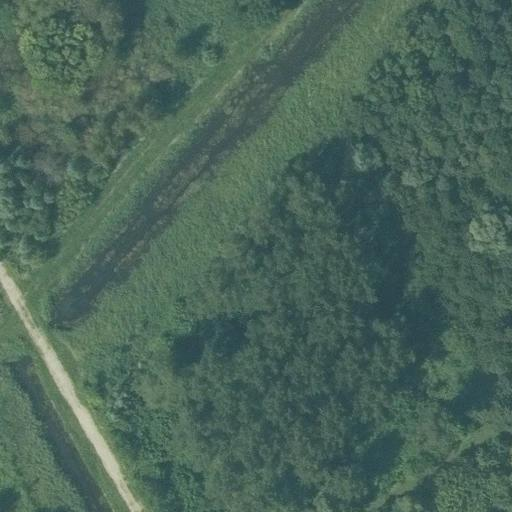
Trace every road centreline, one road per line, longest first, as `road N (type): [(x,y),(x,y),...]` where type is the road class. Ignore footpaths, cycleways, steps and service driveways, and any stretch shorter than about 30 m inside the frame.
road 1 (track): [(137,511),(28,319)]
road 2 (track): [(376,511),(511,419)]
